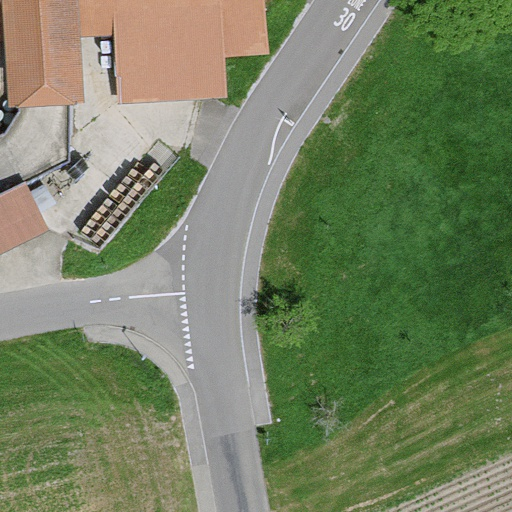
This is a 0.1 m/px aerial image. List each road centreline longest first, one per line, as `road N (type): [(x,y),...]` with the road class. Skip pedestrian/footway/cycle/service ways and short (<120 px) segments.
road 1 (tertiary): [(207,291),(216,218),(239,163),(339,0)]
road 2 (tertiary): [(241,511),(207,291)]
road 3 (tertiary): [(0,318),(207,291)]
